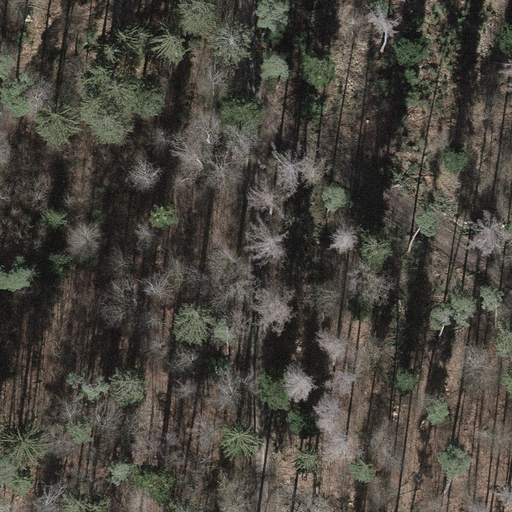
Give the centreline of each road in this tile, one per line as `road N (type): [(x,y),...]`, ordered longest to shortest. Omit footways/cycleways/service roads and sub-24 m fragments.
road 1 (track): [(256,0),(262,511)]
road 2 (track): [(258,118),(511,283)]
